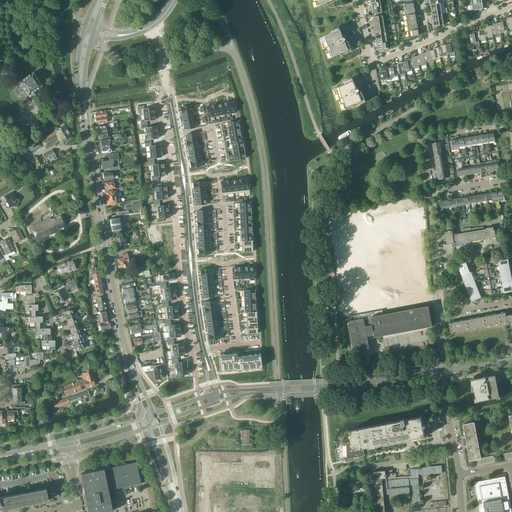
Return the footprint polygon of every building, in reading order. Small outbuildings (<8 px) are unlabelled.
[(415,8),(414,3),(415,3),(415,2),(404,3),(404,4),(405,10),(415,8)] [(485,3),(472,5),(470,5),(471,11),(483,9),(483,6),(483,5),(486,5),(485,3)] [(500,31),(502,31),(502,33),(508,31),(507,29),(505,20),(501,20),(501,22),(498,23),(500,31)] [(493,34),(495,34),(495,38),(501,37),(500,31),(498,23),(494,23),(494,25),(491,26),(493,34)] [(486,37),(488,37),(488,38),(493,37),(493,34),(491,26),(487,26),(487,28),(484,28),(486,37)] [(344,38),(339,27),(329,32),(330,34),(321,38),(324,49),(326,48),(329,59),(341,53),(342,55),(353,51),(348,41),(346,42),(345,41),(346,41),(346,40),(346,39),(345,39),(345,38),(344,38)] [(478,40),(479,40),(481,40),(481,41),(486,40),(486,37),(484,28),(480,29),(480,31),(477,31),(478,40)] [(469,33),(471,43),(472,48),(480,46),(479,40),(478,40),(477,31),(469,33)] [(447,53),(449,53),(450,57),(455,56),(452,41),(449,42),(449,44),(445,44),(447,53)] [(442,47),(438,47),(440,56),(442,56),(442,57),(448,56),(447,53),(445,44),(441,45),(442,47)] [(440,56),(438,47),(434,48),(435,50),(431,50),(433,59),(435,59),(435,60),(441,59),(440,56)] [(433,59),(431,50),(427,51),(428,52),(424,53),(426,62),(428,62),(428,63),(434,62),(433,59)] [(426,62),(424,53),(420,54),(421,55),(417,56),(419,65),(421,65),(421,66),(427,65),(426,62)] [(419,65),(417,56),(413,57),(413,58),(410,59),(412,68),(414,68),(414,69),(419,68),(419,65)] [(412,71),(412,68),(410,59),(406,60),(406,61),(403,62),(404,71),(405,71),(407,71),(407,72),(412,71)] [(405,74),(405,71),(404,71),(403,62),(399,63),(399,64),(396,65),(397,74),(398,74),(399,73),(400,75),(405,74)] [(397,74),(396,65),(392,66),(392,67),(389,68),(390,77),(391,77),(391,80),(391,81),(399,79),(398,74),(397,74)] [(386,81),(391,80),(391,77),(390,77),(389,68),(385,69),(385,70),(379,71),(381,80),(385,79),(386,81)] [(28,96),(30,98),(35,95),(36,95),(35,94),(34,92),(42,86),(33,73),(19,82),(22,88),(20,89),(20,90),(20,91),(20,92),(21,92),(22,92),(24,91),(28,96)] [(358,89),(353,78),(342,83),(343,85),(334,89),(338,100),(340,99),(343,110),(355,104),(356,106),(366,102),(362,92),(359,93),(359,92),(359,91),(360,91),(360,90),(359,90),(359,89),(358,89)] [(144,106),(137,106),(138,110),(143,109),(144,115),(154,114),(153,108),(144,109),(144,106)] [(96,118),(106,117),(106,113),(112,112),(112,110),(97,112),(97,113),(95,114),(95,115),(95,117),(96,117),(96,118)] [(145,121),(140,121),(141,125),(147,124),(147,121),(155,120),(154,114),(144,115),(145,121)] [(98,133),(107,132),(106,128),(112,127),(114,126),(113,123),(111,124),(107,124),(107,126),(97,127),(98,133)] [(147,124),(141,125),(141,128),(146,128),(147,134),(157,133),(157,126),(148,128),(147,124)] [(42,140),(41,140),(44,145),(46,149),(60,141),(60,142),(62,141),(63,143),(71,138),(64,125),(56,130),(55,128),(51,131),(53,134),(42,140)] [(148,140),(144,140),(144,143),(150,143),(150,140),(158,139),(157,133),(147,134),(148,140)] [(36,138),(18,150),(20,154),(21,156),(23,159),(25,157),(34,151),(34,152),(42,147),(41,147),(44,145),(41,140),(38,142),(36,138)] [(120,138),(110,139),(100,140),(101,142),(100,143),(99,144),(99,147),(111,145),(115,145),(115,142),(120,141),(120,138)] [(459,149),(459,146),(458,139),(450,141),(451,148),(451,150),(459,149)] [(150,143),(144,143),(145,147),(150,146),(150,152),(161,151),(160,145),(151,146),(150,143)] [(46,161),(53,157),(55,160),(57,159),(55,156),(52,150),(43,155),(46,161)] [(151,158),(147,159),(147,162),(154,161),(154,158),(161,157),(161,151),(150,152),(151,158)] [(118,153),(116,153),(109,154),(109,160),(109,161),(102,162),(102,165),(102,169),(110,168),(110,171),(120,169),(119,166),(114,167),(113,161),(119,160),(118,153)] [(33,159),(37,167),(42,164),(43,166),(44,166),(45,165),(44,164),(47,163),(43,157),(40,158),(39,156),(33,159)] [(501,169),(500,160),(491,161),(491,162),(493,170),(501,169)] [(154,161),(147,162),(148,165),(153,165),(154,171),(164,170),(163,164),(154,165),(154,161)] [(154,177),(152,177),(152,181),(158,180),(158,176),(165,176),(164,170),(154,171),(154,177)] [(108,189),(115,188),(115,183),(120,183),(120,180),(105,182),(105,186),(105,188),(106,188),(106,189),(108,189)] [(159,184),(153,185),(153,188),(156,188),(156,194),(167,192),(166,187),(159,188),(159,184)] [(115,188),(108,189),(109,191),(108,191),(108,192),(106,192),(107,194),(106,194),(107,198),(118,196),(117,193),(116,193),(116,191),(126,190),(125,187),(117,188),(115,188)] [(5,201),(6,204),(8,203),(10,208),(13,206),(14,207),(16,208),(19,200),(16,199),(15,199),(12,192),(7,194),(9,199),(5,201)] [(157,200),(153,200),(153,204),(160,203),(159,199),(167,199),(167,192),(156,194),(157,200)] [(118,196),(107,198),(107,203),(108,203),(108,205),(110,204),(110,205),(115,204),(118,204),(118,203),(120,203),(119,201),(119,197),(118,197),(118,196)] [(160,203),(153,204),(154,207),(158,207),(158,213),(169,211),(168,205),(160,206),(160,203)] [(344,219),(342,219),(344,222),(344,223),(344,224),(345,225),(344,225),(346,230),(348,234),(349,235),(348,235),(349,237),(350,239),(350,240),(351,240),(351,241),(351,242),(352,244),(354,250),(356,255),(356,256),(356,257),(356,259),(356,260),(355,261),(354,262),(353,264),(353,265),(352,266),(351,267),(349,270),(348,271),(348,272),(347,273),(346,274),(342,280),(345,282),(348,284),(349,285),(349,284),(350,285),(351,286),(352,287),(353,287),(354,288),(356,290),(357,290),(360,292),(359,292),(366,296),(366,297),(367,297),(368,298),(370,299),(372,297),(373,295),(374,294),(374,293),(375,293),(378,289),(377,288),(379,285),(380,286),(380,285),(380,284),(381,283),(381,284),(381,283),(383,281),(384,279),(382,277),(386,271),(388,273),(418,267),(410,225),(386,229),(385,229),(384,229),(384,228),(383,228),(383,227),(382,226),(383,226),(382,226),(382,225),(379,218),(378,215),(379,215),(378,214),(377,213),(378,213),(377,212),(377,211),(375,207),(374,207),(372,208),(370,209),(368,210),(366,210),(366,211),(363,212),(362,212),(361,212),(360,213),(359,213),(356,214),(355,214),(355,215),(354,215),(350,216),(350,217),(349,217),(347,217),(347,218),(344,219)] [(118,216),(126,215),(144,212),(144,209),(143,208),(126,211),(126,210),(118,212),(118,216)] [(159,219),(156,219),(157,222),(163,222),(163,218),(170,218),(169,211),(158,213),(159,219)] [(55,230),(65,226),(60,216),(51,220),(50,218),(45,220),(31,226),(37,240),(56,232),(55,230)] [(496,237),(495,230),(494,230),(493,227),(486,228),(486,229),(483,229),(483,227),(471,229),(470,228),(461,229),(462,233),(453,234),(452,231),(450,231),(449,231),(445,232),(447,245),(454,243),(454,242),(457,242),(457,244),(496,237)] [(14,242),(15,243),(24,239),(24,238),(27,237),(23,228),(20,230),(19,228),(10,232),(14,242)] [(118,246),(124,245),(126,245),(125,240),(123,241),(122,234),(116,235),(118,246)] [(15,243),(14,242),(12,243),(11,243),(9,238),(5,240),(5,241),(0,242),(0,243),(5,255),(3,256),(4,258),(6,261),(9,259),(7,254),(14,251),(17,249),(15,243)] [(123,254),(123,258),(117,259),(119,267),(124,267),(125,267),(127,267),(127,266),(130,265),(128,253),(123,254)] [(509,264),(508,259),(507,259),(506,256),(502,257),(502,260),(498,261),(499,266),(509,264)] [(66,264),(65,263),(57,266),(61,274),(68,271),(68,272),(76,268),(73,261),(66,264)] [(462,264),(458,264),(459,265),(458,266),(460,270),(469,267),(467,262),(462,264)] [(93,275),(99,273),(98,266),(93,267),(93,270),(91,271),(91,275),(93,275)] [(471,272),(469,267),(460,270),(462,275),(471,272)] [(473,277),(471,272),(462,275),(464,280),(473,277)] [(161,276),(159,276),(159,282),(160,285),(166,285),(165,281),(174,280),(174,279),(175,279),(174,275),(174,274),(170,275),(170,274),(166,275),(163,275),(163,276),(161,276)] [(475,282),(473,277),(464,280),(466,285),(475,282)] [(68,292),(68,293),(78,287),(74,281),(75,281),(74,278),(69,281),(70,284),(63,288),(66,293),(68,292)] [(123,288),(133,286),(135,286),(135,283),(134,283),(132,278),(123,280),(124,283),(122,283),(123,288)] [(477,287),(475,282),(466,285),(468,290),(477,287)] [(25,304),(35,304),(35,294),(31,294),(31,285),(20,285),(20,286),(16,286),(16,291),(16,294),(19,294),(19,291),(20,291),(20,290),(25,290),(25,296),(22,296),(22,302),(25,302),(25,304)] [(166,285),(160,285),(160,289),(162,289),(162,295),(175,293),(175,292),(176,292),(176,288),(175,288),(175,287),(166,288),(166,285)] [(479,292),(477,287),(468,290),(470,295),(479,292)] [(66,293),(63,288),(61,289),(62,289),(56,293),(61,302),(67,299),(68,303),(72,301),(68,293),(68,292),(66,293)] [(140,290),(137,291),(123,293),(124,298),(135,296),(134,294),(140,293),(140,290)] [(481,297),(479,292),(470,295),(472,301),(475,300),(474,300),(481,297)] [(0,312),(6,312),(6,309),(13,309),(13,303),(8,303),(8,298),(16,298),(16,293),(1,293),(2,302),(0,301),(0,312)] [(163,300),(162,301),(162,304),(168,303),(167,300),(176,299),(176,298),(177,298),(176,293),(176,294),(175,293),(162,295),(163,300)] [(97,303),(105,302),(104,296),(104,297),(103,297),(102,294),(98,295),(99,297),(96,298),(97,303)] [(105,302),(97,303),(99,310),(106,309),(105,302)] [(168,303),(162,304),(162,308),(164,307),(165,313),(166,313),(178,312),(178,311),(178,306),(177,306),(168,307),(168,303)] [(39,304),(35,304),(25,304),(25,311),(29,311),(29,310),(30,310),(30,317),(37,316),(37,310),(39,310),(39,304)] [(429,306),(383,315),(347,321),(354,353),(370,350),(367,336),(374,335),(375,337),(432,326),(431,319),(429,306)] [(60,319),(77,313),(75,308),(64,312),(65,314),(59,317),(60,319)] [(6,312),(0,312),(0,324),(3,324),(4,318),(8,318),(8,312),(6,312)] [(167,319),(164,320),(164,323),(170,322),(170,319),(179,318),(178,312),(166,313),(167,319)] [(77,313),(60,319),(61,321),(66,319),(67,321),(78,318),(77,313)] [(510,321),(511,323),(511,322),(511,314),(509,315),(508,316),(506,316),(505,313),(499,314),(501,323),(507,322),(507,321),(510,321)] [(483,317),(485,326),(501,323),(499,314),(492,315),(491,315),(489,315),(489,316),(483,317)] [(37,316),(30,317),(30,322),(34,322),(34,329),(38,329),(38,328),(42,328),(42,322),(44,322),(44,316),(37,316)] [(108,316),(96,318),(96,321),(101,320),(102,322),(104,322),(104,324),(108,323),(108,321),(108,316)] [(485,326),(483,317),(476,318),(474,318),(473,318),(473,319),(466,320),(468,329),(485,326)] [(78,318),(67,321),(68,324),(63,326),(63,328),(78,323),(79,323),(78,318)] [(468,329),(466,320),(459,321),(458,321),(456,321),(456,322),(449,323),(451,333),(468,329)] [(170,322),(164,323),(165,326),(166,326),(167,332),(168,332),(180,331),(180,330),(181,330),(180,325),(179,325),(171,326),(170,322)] [(109,323),(108,323),(104,324),(97,326),(98,328),(101,327),(102,330),(99,331),(100,334),(105,332),(104,330),(111,328),(109,323)] [(152,325),(143,327),(131,329),(132,334),(134,334),(135,337),(141,336),(140,333),(142,332),(145,332),(144,329),(146,329),(152,328),(153,333),(158,332),(157,327),(156,324),(152,325)] [(0,326),(0,332),(1,333),(1,339),(8,339),(8,333),(13,333),(13,327),(0,326)] [(81,327),(71,331),(72,334),(66,336),(67,338),(83,332),(83,331),(83,330),(82,329),(82,328),(81,327),(81,328),(81,327)] [(52,328),(42,328),(38,328),(38,329),(38,334),(42,334),(42,341),(52,340),(52,334),(52,328)] [(169,338),(167,338),(167,342),(173,341),(173,338),(181,337),(180,336),(181,336),(181,331),(180,331),(168,332),(169,338)] [(83,332),(67,338),(68,340),(73,338),(74,341),(85,337),(83,332)] [(152,335),(133,339),(135,345),(153,341),(153,342),(161,341),(159,332),(158,332),(153,333),(152,333),(152,335)] [(85,337),(74,341),(72,341),(73,344),(67,346),(68,348),(84,342),(84,338),(83,338),(85,337)] [(52,340),(42,341),(42,346),(47,346),(47,352),(54,352),(54,346),(56,346),(56,340),(52,340)] [(7,353),(14,353),(14,347),(18,347),(18,341),(4,341),(4,347),(7,347),(7,353)] [(173,341),(167,342),(168,345),(170,345),(170,351),(183,349),(183,343),(174,345),(173,341)] [(84,343),(84,342),(68,348),(70,353),(84,348),(83,344),(85,344),(85,342),(84,343)] [(183,349),(170,351),(171,360),(178,360),(177,356),(184,355),(183,349)] [(239,354),(218,357),(220,371),(234,369),(234,371),(261,367),(259,349),(239,352),(239,354)] [(16,353),(14,353),(7,353),(7,357),(9,357),(10,371),(25,371),(25,369),(24,369),(24,361),(20,362),(20,365),(15,365),(14,357),(16,357),(16,353)] [(24,369),(25,369),(30,368),(30,365),(36,365),(40,363),(40,360),(43,360),(43,353),(36,353),(36,360),(30,360),(30,357),(24,357),(24,361),(24,369)] [(178,360),(171,360),(172,364),(176,363),(177,369),(187,368),(187,362),(178,363),(178,360)] [(156,369),(154,369),(155,380),(162,379),(160,368),(163,368),(162,364),(156,365),(156,369)] [(177,369),(174,370),(175,379),(181,378),(181,375),(188,374),(187,368),(177,369)] [(79,381),(81,389),(95,385),(91,371),(82,374),(84,379),(79,381)] [(485,377),(475,379),(475,378),(472,378),(471,378),(471,380),(471,381),(471,382),(471,383),(471,384),(471,385),(472,386),(473,392),(473,391),(474,390),(477,401),(490,399),(490,398),(491,397),(491,399),(500,397),(496,375),(485,377)] [(81,389),(79,381),(64,386),(67,394),(81,389)] [(12,395),(21,395),(21,388),(22,388),(22,384),(10,385),(10,388),(12,388),(12,395)] [(54,390),(56,398),(65,395),(62,387),(54,390)] [(67,398),(69,403),(80,399),(82,399),(84,404),(87,403),(85,398),(89,396),(88,391),(67,398)] [(21,395),(12,395),(13,402),(15,402),(15,405),(25,405),(25,401),(22,401),(21,395)] [(69,403),(67,398),(53,403),(55,408),(69,403)] [(18,411),(20,410),(25,410),(25,407),(17,407),(17,410),(7,411),(7,421),(10,421),(10,420),(15,419),(14,416),(18,415),(18,411)] [(425,437),(423,428),(421,417),(417,418),(417,420),(415,420),(415,418),(410,419),(411,420),(405,421),(405,419),(401,419),(402,421),(401,421),(397,421),(397,422),(394,423),(394,422),(390,423),(390,424),(387,424),(387,423),(383,424),(383,425),(380,425),(376,425),(376,427),(373,428),(373,426),(369,427),(366,428),(366,427),(362,428),(362,429),(350,431),(352,443),(348,443),(348,458),(364,455),(363,448),(425,437)] [(478,440),(475,422),(463,424),(465,431),(466,431),(466,433),(465,433),(466,436),(467,436),(467,437),(466,438),(467,442),(478,440)] [(481,458),(478,440),(467,442),(468,447),(469,446),(469,448),(468,449),(469,451),(470,451),(470,453),(469,453),(470,460),(474,460),(478,459),(481,458)] [(81,473),(86,495),(89,511),(110,511),(112,511),(107,491),(141,484),(136,462),(81,473)] [(390,499),(408,497),(410,497),(410,496),(412,496),(413,508),(421,507),(418,478),(418,474),(421,474),(421,475),(435,473),(435,476),(439,476),(438,473),(442,473),(441,466),(421,468),(421,469),(410,470),(411,476),(406,476),(396,477),(392,477),(392,475),(393,475),(393,473),(393,470),(387,470),(388,471),(385,471),(372,472),(373,479),(374,479),(375,482),(372,482),(375,511),(385,511),(386,511),(385,511),(384,494),(389,494),(390,499)] [(352,482),(353,482),(354,485),(359,485),(359,482),(361,481),(362,488),(353,489),(353,494),(366,493),(365,481),(366,481),(366,475),(352,476),(352,482)] [(511,511),(505,476),(474,482),(479,511),(511,511)] [(146,486),(151,511),(158,510),(152,481),(149,482),(148,479),(141,480),(143,487),(146,486)] [(0,509),(2,509),(49,500),(47,494),(47,493),(46,488),(42,489),(0,497),(0,509)]
